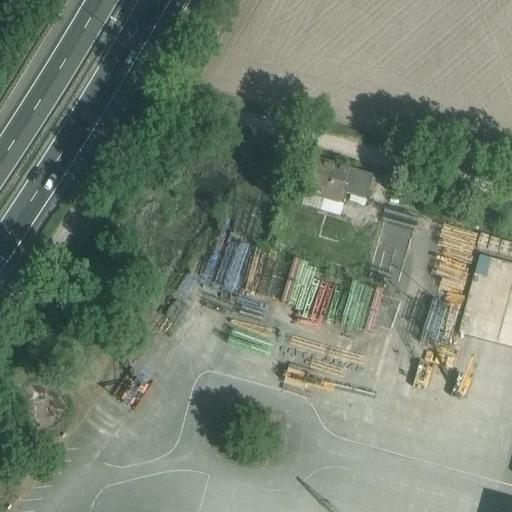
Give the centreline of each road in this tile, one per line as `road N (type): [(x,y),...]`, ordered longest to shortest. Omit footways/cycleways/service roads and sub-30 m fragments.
road 1 (unknown): [(116,444),(183,342),(218,311),(299,316),(484,373)]
road 2 (track): [(175,96),(511,181)]
road 3 (unknown): [(445,510),(116,444)]
road 4 (unclassified): [(0,324),(114,149),(175,96)]
road 5 (motorway): [(0,245),(153,0)]
road 6 (motorway): [(101,0),(0,163)]
road 7 (unknown): [(484,373),(445,510)]
